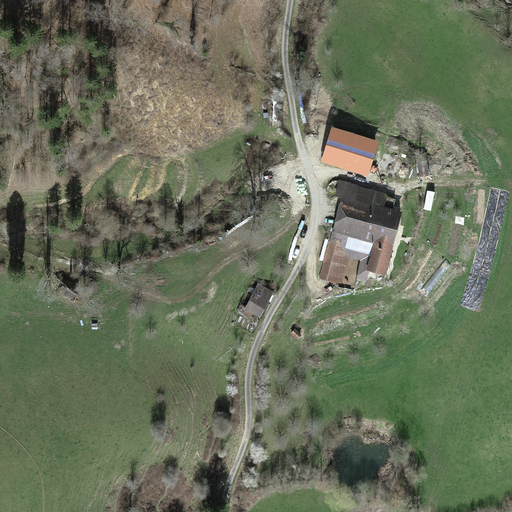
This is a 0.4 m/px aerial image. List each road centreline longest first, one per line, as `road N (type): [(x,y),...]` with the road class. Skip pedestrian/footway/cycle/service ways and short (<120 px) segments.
road 1 (unclassified): [(227,511),(250,436),(259,344),(317,226),(317,196),(290,94),(287,0)]
road 2 (track): [(318,214),(228,261),(184,300),(67,255)]
